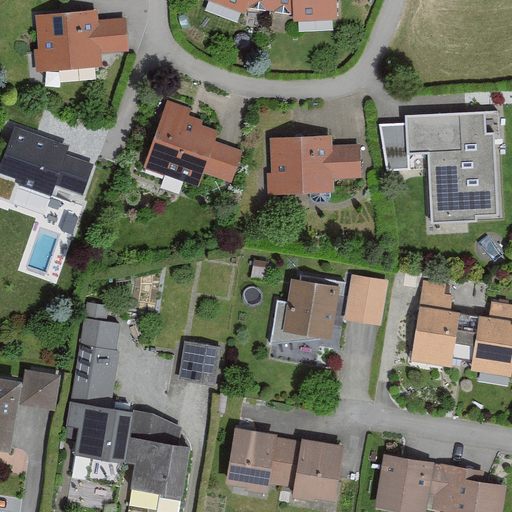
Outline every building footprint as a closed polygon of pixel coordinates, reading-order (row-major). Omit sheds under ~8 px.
[(204,0),(244,16),(247,7),(292,13),(292,22),(337,21),(336,0),(204,0)] [(96,13),(33,19),(37,55),(30,55),(32,79),(102,72),(100,59),(127,56),(125,26),(98,28),(96,13)] [(191,112),(166,104),(144,172),(202,191),(206,179),(232,187),(242,158),(216,150),(221,135),(204,130),(206,125),(189,119),(191,112)] [(487,136),(486,116),(407,119),(409,157),(431,157),(434,226),(477,224),(477,216),(500,215),(497,136),(487,136)] [(72,146),(14,127),(0,168),(0,184),(54,202),(58,190),(83,198),(93,169),(67,160),(72,146)] [(335,137),(272,139),(274,175),(267,176),(268,199),(338,196),(337,183),(364,182),(363,151),(336,152),(335,137)] [(416,293),(419,277),(405,275),(402,291),(416,293)] [(381,329),(388,283),(353,278),(347,324),(381,329)] [(333,343),(341,288),(294,281),(286,336),(333,343)] [(453,369),(460,314),(450,312),(452,299),(445,298),(446,288),(423,285),(413,363),(453,369)] [(179,445),(181,428),(141,411),(111,407),(118,354),(115,353),(119,326),(104,324),(107,307),(85,304),(68,425),(77,426),(73,454),(92,457),(89,483),(119,487),(122,467),(135,468),(132,489),(163,493),(163,497),(184,500),(192,447),(179,445)] [(511,379),(511,378),(511,306),(491,304),(489,319),(479,318),(471,373),(511,379)] [(209,380),(212,348),(182,345),(178,377),(209,380)] [(54,412),(59,377),(27,372),(22,407),(54,412)] [(0,449),(13,452),(23,382),(0,378),(0,449)] [(332,502),(341,448),(302,442),(301,445),(277,441),(277,437),(239,431),(230,486),(270,492),(271,487),(295,491),(295,496),(332,502)] [(480,485),(482,474),(388,459),(381,504),(421,511),(422,502),(452,507),(450,511),(499,511),(503,489),(480,485)]
